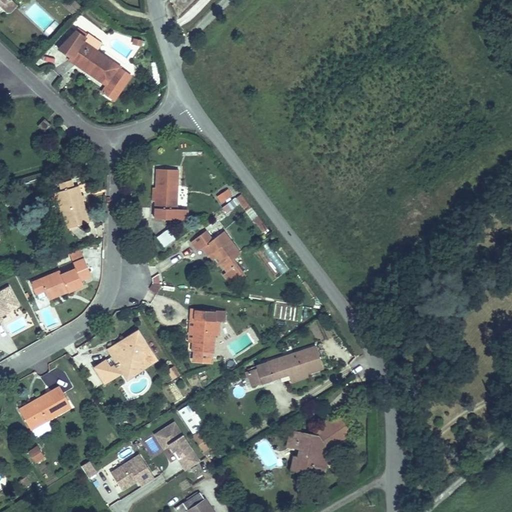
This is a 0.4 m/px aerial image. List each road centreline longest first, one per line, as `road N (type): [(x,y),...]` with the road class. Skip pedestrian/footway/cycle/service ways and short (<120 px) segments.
road 1 (residential): [(193,106),(358,327),(382,376),(394,478)]
road 2 (residential): [(0,372),(79,328),(105,301),(119,138)]
road 3 (residential): [(119,138),(88,129),(0,47)]
